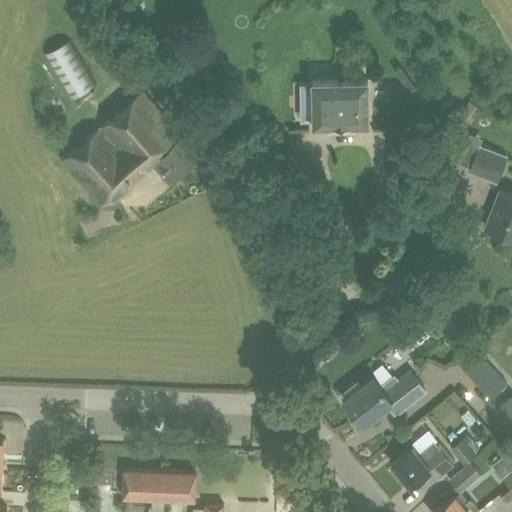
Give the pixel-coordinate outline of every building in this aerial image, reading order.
[(70,97),(97,82),(70,38),(43,53),(70,97)] [(368,121),(368,78),(312,79),(313,122),(368,121)] [(168,180),(197,155),(141,90),(61,158),(101,205),(152,162),(168,180)] [(507,154),(478,143),(468,168),(467,171),(496,183),(507,154)] [(293,179),(270,181),(273,219),(295,217),(293,179)] [(511,194),(499,189),(485,226),(511,237),(511,194)] [(506,382),(486,362),(470,377),(490,397),(506,382)] [(393,414),(425,389),(409,369),(384,390),(372,375),(360,384),(356,379),(344,389),(348,394),(342,399),(361,424),(386,405),(393,414)] [(511,400),(509,398),(500,407),(511,420),(511,400)] [(463,460),(474,451),(462,437),(451,445),(463,460)] [(411,445),(390,462),(408,484),(414,479),(422,488),(451,464),(439,450),(432,442),(419,454),(411,445)] [(459,491),(480,473),(470,461),(470,460),(448,479),(459,491)] [(511,467),(501,476),(509,487),(511,484),(511,467)] [(221,511),(222,503),(204,503),(204,507),(192,506),(191,511),(162,511),(163,497),(194,499),(195,471),(123,468),(123,470),(122,496),(149,497),(148,511),(221,511)] [(511,484),(509,487),(500,495),(501,496),(506,502),(511,496),(511,484)] [(474,511),(479,509),(469,497),(461,505),(452,494),(430,511),(474,511)]
